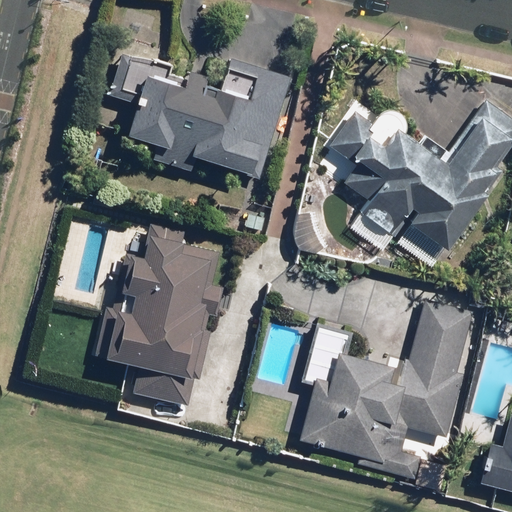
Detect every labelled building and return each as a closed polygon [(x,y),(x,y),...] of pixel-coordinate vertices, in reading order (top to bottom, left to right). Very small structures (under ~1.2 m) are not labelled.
[(176,94),(156,88),(161,72),(116,59),(106,95),(131,102),(119,145),(147,152),(144,163),(187,175),(190,164),(258,184),(287,80),(223,62),(220,74),(247,82),(241,102),(202,91),(204,82),(181,75),(176,94)] [(387,236),(395,224),(435,250),(511,129),(511,121),(478,100),(444,153),(414,134),(409,142),(401,137),(408,125),(380,107),(371,122),(348,107),(323,146),(346,161),(331,184),(359,202),(352,213),(387,236)] [(216,288),(207,286),(214,253),(178,245),(181,229),(145,222),(141,238),(124,234),(109,310),(98,308),(87,361),(131,370),(126,395),(182,406),(198,329),(207,331),(216,288)] [(385,366),(335,355),(339,338),(313,332),(303,378),(306,379),(292,445),(352,458),(350,467),(411,480),(417,455),(394,450),(400,426),(444,436),(458,373),(450,371),(464,310),(418,300),(404,364),(398,362),(392,390),(380,387),(385,366)] [(497,441),(484,438),(472,485),(511,495),(511,416),(504,415),(497,441)]
